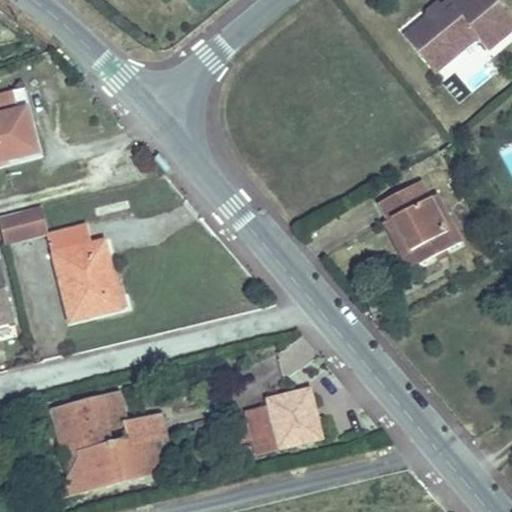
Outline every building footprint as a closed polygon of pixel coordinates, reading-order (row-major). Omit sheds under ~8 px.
[(511,34),(511,14),(499,0),(468,0),(451,15),(446,9),(443,6),(432,15),(432,24),(410,43),(425,59),(436,49),(447,61),(457,62),(485,38),(495,50),(511,34)] [(468,0),(456,0),(446,9),(451,15),(468,0)] [(440,77),(457,62),(447,61),(436,49),(425,59),(440,77)] [(29,104),(0,111),(0,162),(25,157),(22,146),(39,141),(29,104)] [(391,192),(361,208),(369,225),(378,221),(405,274),(445,254),(419,200),(401,210),(391,192)] [(36,215),(0,223),(0,237),(3,250),(43,240),(36,215)] [(82,231),(47,238),(68,329),(106,319),(101,303),(115,299),(104,246),(87,251),(82,231)] [(0,331),(11,329),(0,284),(0,331)] [(5,336),(5,362),(31,361),(31,336),(5,336)] [(303,398),(265,408),(277,456),(315,448),(303,398)] [(114,406),(57,419),(67,464),(77,462),(86,498),(156,483),(150,451),(162,448),(155,421),(119,429),(114,406)]
